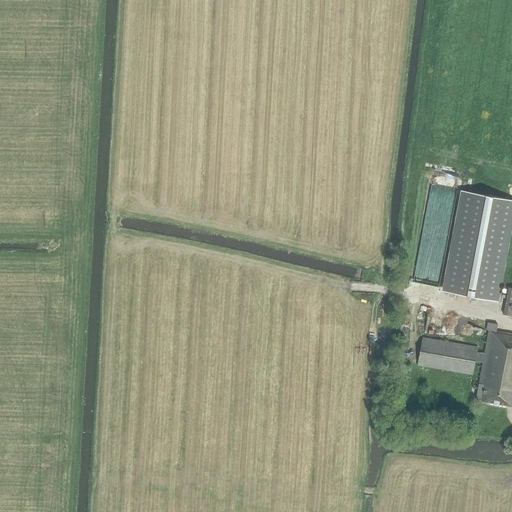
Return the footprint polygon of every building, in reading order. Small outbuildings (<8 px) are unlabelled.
[(490,165),(494,161),(483,151),(480,154),(490,165)] [(511,229),(511,200),(460,191),(441,290),(498,301),(511,229)] [(385,268),(382,254),(376,256),(380,269),(385,268)] [(511,287),(508,287),(503,315),(511,316),(511,287)] [(472,375),(475,361),(482,363),(476,400),(484,401),(484,402),(507,406),(511,406),(511,334),(496,332),(497,324),(487,323),(486,330),(488,331),(484,354),(476,352),(477,347),(422,338),(417,365),(472,375)]
